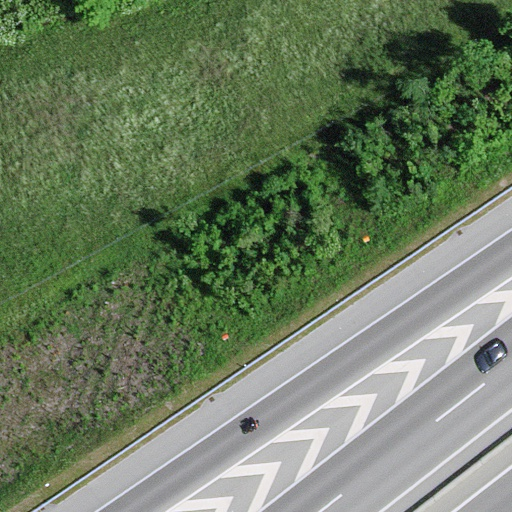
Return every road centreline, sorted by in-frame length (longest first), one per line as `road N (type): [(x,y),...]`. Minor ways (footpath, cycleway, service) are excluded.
road 1 (motorway): [(511,253),(132,511)]
road 2 (motorway): [(511,362),(320,511)]
